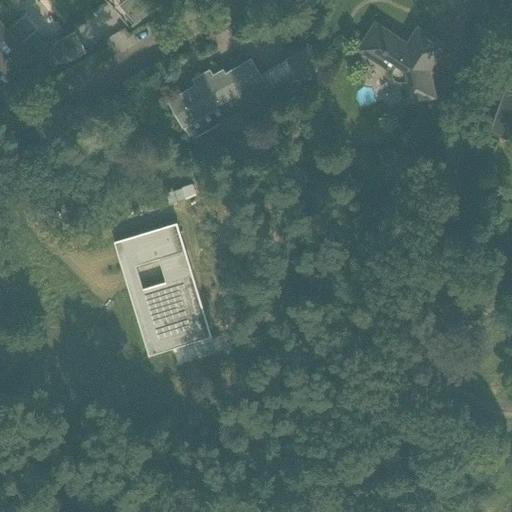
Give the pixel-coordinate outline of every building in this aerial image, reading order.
[(136,22),(151,9),(142,0),(125,0),(120,4),(136,22)] [(0,67),(8,76),(28,59),(36,67),(50,53),(60,62),(67,59),(60,45),(58,41),(54,43),(51,40),(43,48),(31,34),(38,27),(30,18),(27,14),(9,30),(0,20),(0,67)] [(403,81),(407,98),(433,92),(427,66),(441,43),(418,29),(408,45),(376,25),(361,48),(381,60),(382,57),(394,64),(392,67),(391,71),(391,76),(394,79),(398,81),(403,81)] [(204,79),(169,99),(176,112),(183,126),(196,118),(219,105),(226,118),(241,110),(244,115),(261,104),(259,100),(270,93),(284,85),(292,99),(314,86),(318,65),(308,46),(286,59),(295,74),(268,90),(260,75),(250,58),(225,72),(223,69),(213,74),(210,69),(201,74),(204,79)] [(511,81),(508,80),(493,120),(511,126),(511,81)] [(397,179),(386,207),(416,218),(427,190),(397,179)] [(136,263),(185,248),(177,222),(128,237),(136,263)] [(448,257),(468,254),(463,227),(444,230),(448,257)] [(212,335),(193,272),(143,288),(162,350),(212,335)]
